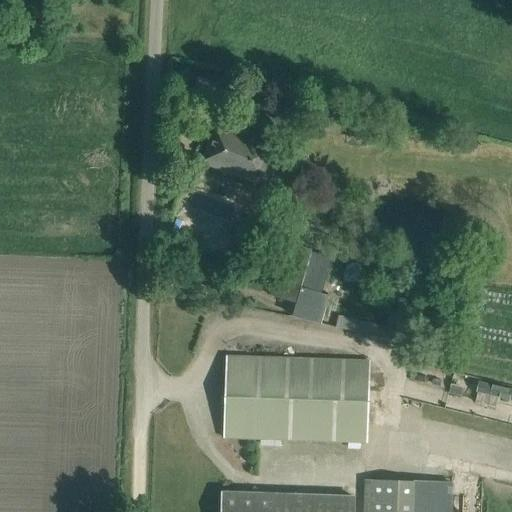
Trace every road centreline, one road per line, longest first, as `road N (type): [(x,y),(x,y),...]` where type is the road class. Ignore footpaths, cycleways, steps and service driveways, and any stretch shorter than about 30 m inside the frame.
road 1 (unclassified): [(141,444),(157,0)]
road 2 (unknown): [(143,386),(183,390),(209,380),(242,337),(274,329)]
